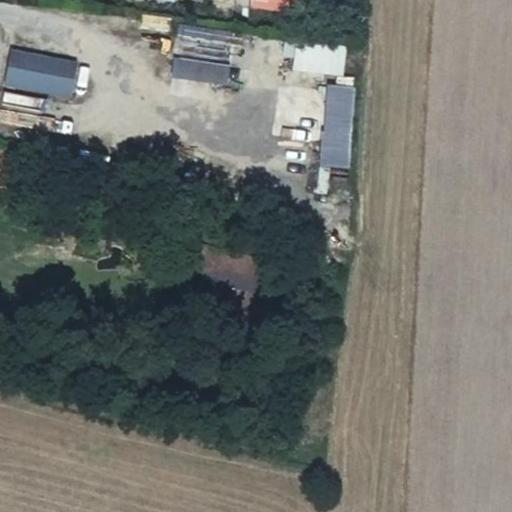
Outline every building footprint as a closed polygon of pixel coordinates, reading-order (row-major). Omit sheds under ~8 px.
[(206,37),(198,36),(197,48),(206,48),(206,37)] [(338,58),(295,51),(290,78),(334,85),(338,58)] [(72,71),(10,60),(4,92),(68,103),(72,71)] [(172,82),(227,86),(229,65),(173,61),(172,82)] [(318,170),(349,172),(353,89),(323,87),(318,170)]
